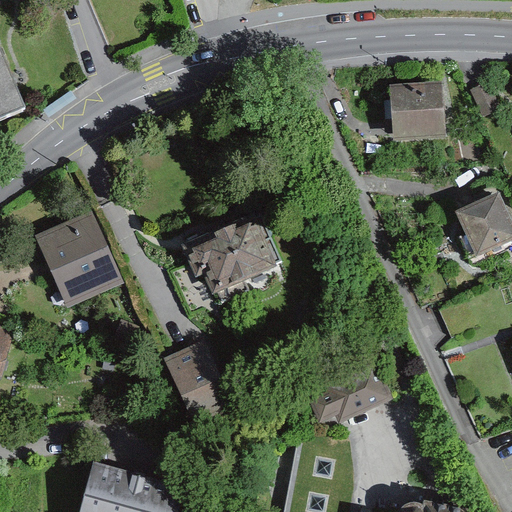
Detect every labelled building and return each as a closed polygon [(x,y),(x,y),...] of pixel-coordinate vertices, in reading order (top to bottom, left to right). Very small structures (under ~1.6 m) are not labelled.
[(0,46),(0,125),(28,114),(0,46)] [(490,82),(474,90),(487,115),(503,106),(490,82)] [(441,88),(400,91),(403,139),(444,137),(441,88)] [(511,230),(500,201),(462,217),(471,237),(462,241),(473,268),(496,259),(494,253),(511,245),(511,230)] [(119,277),(92,213),(44,233),(71,297),(119,277)] [(269,261),(252,222),(237,229),(235,224),(219,231),(221,236),(189,249),(201,275),(212,269),(219,284),(235,277),(236,281),(256,272),(254,268),(269,261)] [(0,372),(13,331),(0,327),(0,372)] [(206,341),(172,358),(200,417),(235,401),(206,341)] [(345,416),(394,394),(379,361),(330,383),(333,390),(318,397),(326,414),(342,407),(345,416)] [(182,511),(189,490),(101,467),(88,511),(182,511)] [(475,511),(477,503),(435,495),(435,501),(429,498),(423,496),(416,497),(411,500),(408,506),(407,511),(475,511)]
